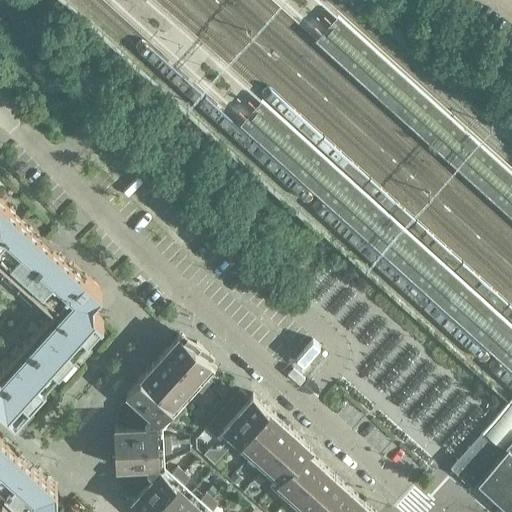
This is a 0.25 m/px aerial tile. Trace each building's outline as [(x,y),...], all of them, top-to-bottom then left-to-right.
[(0,0),(0,15),(16,0),(0,0)] [(102,289),(4,201),(0,196),(0,404),(14,418),(103,319),(94,310),(93,298),(102,289)] [(204,373),(213,364),(181,335),(128,393),(132,396),(120,409),(121,426),(116,426),(117,466),(123,466),(123,483),(136,494),(132,498),(147,511),(210,511),(219,503),(207,492),(199,501),(182,486),(190,477),(178,467),(170,475),(161,467),(160,466),(159,451),(171,451),(170,435),(158,436),(159,423),(168,412),(177,420),(187,409),(178,401),(194,384),(202,392),(213,381),(204,373)] [(242,389),(237,394),(246,402),(251,398),(242,389)] [(234,416),(230,421),(226,426),(235,434),(227,442),(239,453),(246,444),(263,459),(255,468),(267,479),(274,470),(282,477),(279,480),(288,489),(280,498),(292,508),(300,499),(313,511),(377,511),(309,450),(312,446),(254,394),(251,398),(246,402),(242,407),(238,412),(234,416)] [(242,407),(246,402),(237,394),(233,399),(242,407)] [(233,399),(229,403),(238,412),(242,407),(233,399)] [(478,480),(511,511),(511,399),(510,401),(463,454),(457,460),(478,480)] [(234,416),(238,412),(229,403),(225,408),(234,416)] [(225,408),(221,413),(230,421),(234,416),(225,408)] [(226,426),(230,421),(221,413),(216,417),(221,422),(226,426)] [(217,426),(221,422),(216,417),(209,426),(218,435),(222,431),(217,426)] [(0,511),(46,511),(57,501),(56,484),(0,433),(0,511)]
